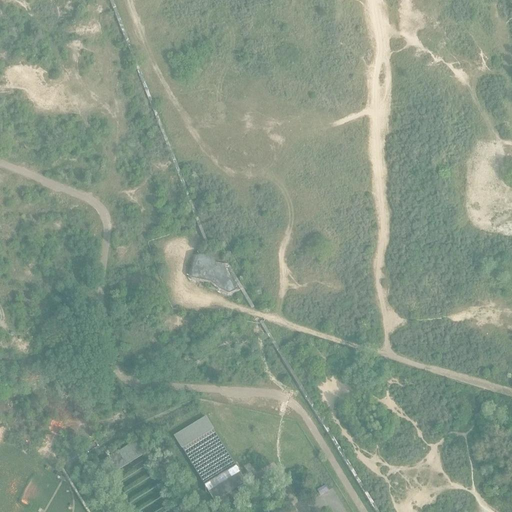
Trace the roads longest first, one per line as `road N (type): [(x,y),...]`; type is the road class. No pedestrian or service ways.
road 1 (track): [(363,511),(308,421),(281,397),(131,384),(117,373),(103,333),(104,216),(93,202),(0,162)]
road 2 (track): [(386,356),(372,0)]
road 3 (track): [(511,394),(197,297)]
